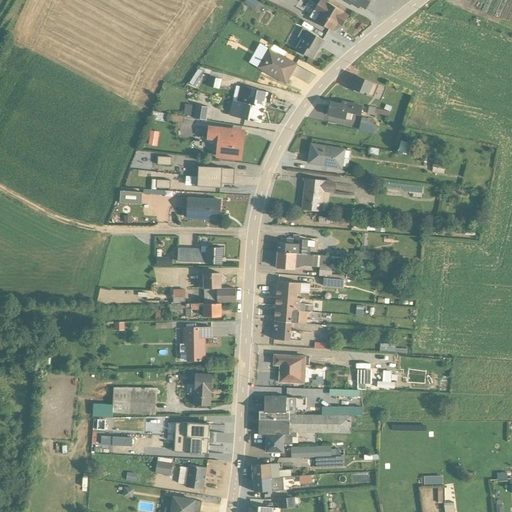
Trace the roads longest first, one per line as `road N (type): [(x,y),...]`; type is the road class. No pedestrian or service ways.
road 1 (residential): [(254,233),(262,193),(297,118),(346,61),(421,0)]
road 2 (residential): [(231,511),(254,233)]
road 3 (unclassified): [(103,229),(254,233)]
